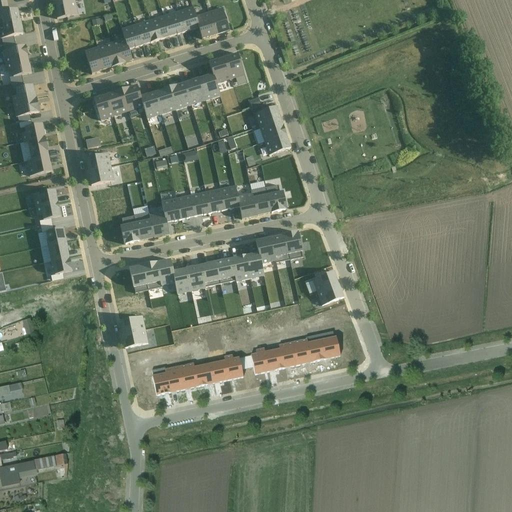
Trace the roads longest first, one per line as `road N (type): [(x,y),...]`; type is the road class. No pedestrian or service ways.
road 1 (residential): [(377,374),(130,428)]
road 2 (residential): [(96,264),(323,216)]
road 3 (residential): [(61,98),(262,34)]
road 4 (residential): [(262,34),(323,216)]
road 5 (residential): [(61,98),(96,264)]
road 6 (residential): [(96,264),(130,428)]
road 7 (residential): [(323,216),(377,374)]
road 8 (residential): [(511,350),(377,374)]
